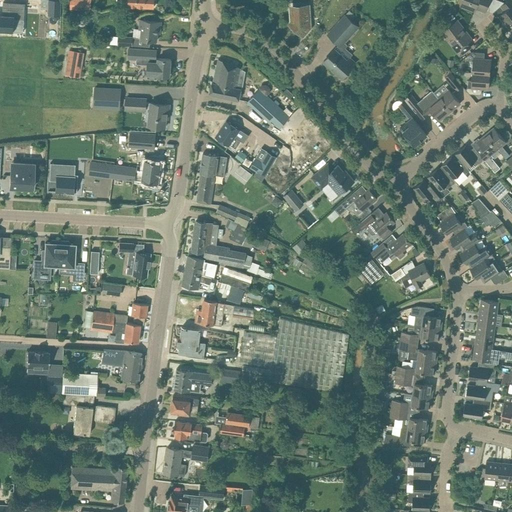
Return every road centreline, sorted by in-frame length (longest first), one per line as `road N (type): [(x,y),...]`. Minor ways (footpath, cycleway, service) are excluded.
road 1 (residential): [(455,428),(445,403),(456,314),(448,264),(403,200),(400,175)]
road 2 (unclassified): [(400,175),(371,166),(263,39),(239,27),(205,26)]
road 3 (tertiary): [(167,225),(177,207),(205,26)]
road 4 (unclassified): [(0,215),(167,225)]
road 5 (tertiary): [(138,511),(157,347)]
road 6 (residential): [(157,347),(0,339)]
road 7 (unclassified): [(500,106),(481,109),(400,175)]
road 8 (tertiary): [(157,347),(167,225)]
